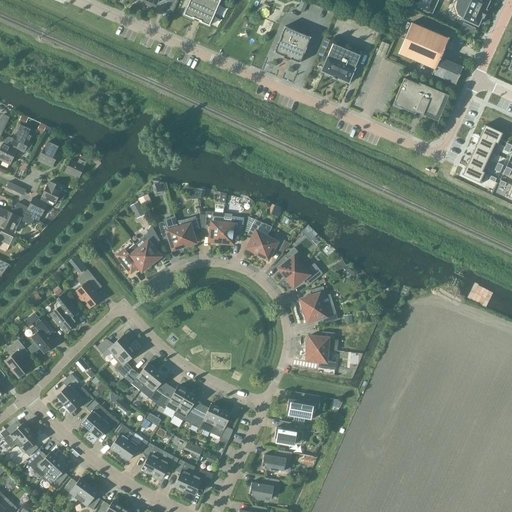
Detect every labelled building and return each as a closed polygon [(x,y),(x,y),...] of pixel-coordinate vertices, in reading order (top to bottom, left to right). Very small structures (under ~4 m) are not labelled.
[(200,21),(199,22),(209,26),(220,0),(219,0),(189,0),(183,15),(193,19),(193,18),(200,21)] [(436,0),(437,0),(415,0),(413,5),(428,11),(433,0),(436,0)] [(489,2),(484,0),(460,0),(459,3),(462,5),(461,9),(463,13),(466,16),(464,20),(464,19),(464,20),(465,21),(478,27),(479,27),(479,26),(483,18),(484,19),(485,17),(484,17),(486,13),(487,13),(487,12),(486,11),(489,3),(490,3),(490,2),(489,2)] [(301,1),(297,11),(304,13),(308,3),(301,1)] [(333,32),(361,41),(365,29),(336,21),(333,32)] [(447,39),(411,23),(397,54),(434,69),(433,71),(432,74),(455,84),(462,67),(440,58),(448,38),(447,38),(447,39)] [(287,59),(287,58),(300,63),(304,53),(306,48),(310,37),(285,27),(280,37),(278,42),(274,53),(286,58),(287,59)] [(381,41),(375,55),(383,58),(388,44),(381,41)] [(321,71),(320,72),(321,72),(332,76),(332,77),(333,77),(336,78),(336,79),(337,79),(347,83),(348,84),(349,83),(354,69),(354,70),(355,69),(354,68),(354,67),(355,67),(360,56),(333,44),(328,55),(328,56),(328,57),(327,57),(326,58),(327,58),(321,71)] [(444,96),(404,79),(392,105),(415,114),(416,112),(422,115),(423,112),(436,117),(444,96)] [(0,136),(9,118),(3,115),(0,120),(0,136)] [(25,124),(28,118),(22,115),(19,121),(25,124)] [(40,123),(36,132),(42,135),(43,132),(46,126),(40,123)] [(484,125),(480,135),(495,142),(497,143),(502,133),(484,125)] [(10,146),(17,149),(23,152),(24,152),(28,153),(32,144),(28,143),(31,137),(33,132),(26,128),(20,126),(14,139),(13,139),(10,138),(8,138),(6,139),(5,141),(4,143),(10,146)] [(480,135),(475,145),(491,152),(495,142),(480,135)] [(61,147),(48,141),(39,160),(40,160),(39,161),(51,167),(51,166),(52,166),(61,147)] [(475,145),(471,155),(486,162),(491,152),(475,145)] [(0,160),(9,165),(17,149),(10,146),(9,150),(2,147),(0,151),(0,160)] [(71,161),(66,172),(78,178),(88,159),(81,155),(77,164),(71,161)] [(471,155),(466,165),(482,172),(486,162),(471,155)] [(466,165),(461,175),(479,183),(484,173),(482,172),(466,165)] [(9,182),(6,188),(16,192),(19,187),(14,185),(9,182)] [(49,200),(55,203),(58,199),(63,201),(67,191),(62,189),(63,188),(49,182),(40,200),(47,204),(49,200)] [(165,187),(156,189),(158,200),(167,198),(165,187)] [(189,188),(189,197),(203,198),(204,189),(189,188)] [(14,209),(24,213),(32,217),(35,212),(41,215),(47,204),(40,200),(34,197),(29,207),(18,202),(14,209)] [(142,197),(138,199),(142,207),(146,205),(142,197)] [(0,225),(11,231),(14,233),(20,221),(24,213),(14,209),(12,208),(10,212),(4,209),(4,210),(0,208),(0,225)] [(222,244),(225,214),(207,212),(205,229),(211,230),(210,242),(209,242),(222,244)] [(225,214),(222,244),(234,245),(234,244),(233,244),(235,232),(243,233),(244,218),(232,217),(232,215),(225,214)] [(158,223),(163,240),(169,238),(173,250),(172,250),(172,251),(177,249),(177,250),(180,250),(182,250),(185,249),(176,221),(174,215),(163,218),(164,221),(158,223)] [(200,229),(196,217),(184,220),(176,221),(185,249),(187,248),(189,247),(191,246),(191,245),(196,244),(196,243),(195,243),(192,232),(200,229)] [(247,249),(258,255),(267,237),(267,238),(268,236),(272,228),(255,219),(247,235),(253,238),(247,248),(247,249)] [(304,226),(298,233),(304,238),(310,232),(304,226)] [(0,241),(9,246),(13,237),(1,232),(0,234),(0,241)] [(160,257),(152,247),(157,243),(149,233),(135,245),(139,249),(153,266),(154,265),(156,263),(157,260),(161,257),(160,256),(160,257)] [(267,237),(258,255),(268,260),(269,260),(268,260),(274,249),(279,252),(285,241),(276,236),(273,239),(268,236),(267,238),(267,237)] [(139,249),(135,245),(126,252),(123,251),(117,256),(129,272),(137,266),(142,271),(141,272),(146,269),(147,269),(149,269),(150,268),(151,267),(153,266),(139,249)] [(284,279),(285,280),(302,266),(298,262),(302,257),(295,249),(285,257),(289,262),(280,269),(279,269),(282,273),(282,275),(283,276),(283,278),(284,279)] [(0,275),(1,276),(10,265),(0,260),(0,275)] [(82,272),(87,269),(82,263),(77,266),(82,272)] [(302,266),(285,280),(286,281),(287,282),(288,283),(289,284),(291,285),(291,284),(294,288),(295,288),(295,287),(304,280),(309,286),(323,275),(315,264),(308,270),(303,265),(302,266)] [(101,299),(92,288),(98,283),(88,270),(77,280),(83,287),(76,292),(80,298),(79,298),(84,304),(85,303),(89,309),(101,299)] [(53,291),(57,296),(62,292),(58,287),(53,291)] [(302,311),(302,312),(332,303),(330,294),(326,295),(323,287),(311,291),(313,297),(301,300),(302,305),(301,306),(301,308),(301,309),(302,311)] [(79,313),(75,308),(64,294),(57,300),(59,302),(54,306),(55,311),(50,315),(65,333),(67,331),(70,332),(71,328),(77,323),(73,318),(79,313)] [(320,319),(321,325),(338,320),(332,303),(302,312),(303,314),(303,315),(304,316),(305,318),(306,319),(308,324),(308,323),(320,319)] [(56,334),(50,326),(42,316),(39,319),(34,314),(26,321),(30,326),(32,324),(39,332),(31,338),(35,342),(40,348),(44,354),(55,345),(50,338),(56,334)] [(344,316),(345,325),(353,325),(352,316),(344,316)] [(306,349),(329,351),(330,345),(334,345),(335,334),(322,333),(322,339),(310,337),(309,337),(309,342),(308,342),(307,343),(307,345),(306,346),(306,347),(306,349)] [(112,353),(116,358),(130,345),(122,337),(112,346),(106,340),(97,348),(105,357),(112,353)] [(18,340),(6,350),(11,357),(5,362),(9,367),(9,368),(13,374),(14,373),(19,378),(30,369),(21,357),(28,352),(18,340)] [(114,367),(118,371),(124,378),(132,370),(127,363),(137,354),(130,345),(116,358),(119,362),(114,367)] [(306,355),(307,356),(307,361),(307,362),(307,361),(319,362),(319,368),(335,370),(336,363),(332,363),(333,359),(329,358),(329,351),(306,349),(306,350),(306,352),(306,353),(306,355)] [(81,358),(76,363),(84,372),(89,367),(81,358)] [(139,375),(132,370),(124,378),(132,384),(140,391),(157,371),(148,364),(139,375)] [(140,391),(149,398),(156,405),(163,395),(156,389),(163,381),(165,378),(157,371),(140,391)] [(56,397),(63,405),(77,392),(75,389),(80,383),(76,379),(72,375),(63,383),(66,387),(56,397)] [(83,387),(77,392),(63,405),(71,413),(81,404),(86,408),(94,400),(87,393),(83,387)] [(167,407),(176,412),(187,393),(178,387),(171,399),(163,395),(156,405),(165,410),(167,407)] [(190,410),(197,398),(187,393),(176,412),(185,418),(184,421),(192,425),(197,415),(190,410)] [(297,417),(298,417),(313,420),(315,411),(318,412),(321,397),(302,394),(301,402),(289,400),(287,412),(289,412),(289,413),(290,414),(291,415),(293,415),(294,416),(295,416),(297,417)] [(82,424),(90,432),(103,418),(102,417),(107,412),(95,401),(86,410),(91,414),(82,424)] [(210,434),(221,410),(211,405),(209,409),(205,418),(197,415),(192,425),(210,434)] [(210,434),(219,438),(219,446),(225,448),(228,442),(233,431),(225,427),(231,414),(221,410),(210,434)] [(103,418),(90,432),(98,439),(108,429),(113,432),(120,423),(113,417),(107,412),(102,417),(103,418)] [(157,425),(160,420),(150,414),(147,420),(157,425)] [(143,425),(148,428),(151,423),(146,420),(143,425)] [(16,445),(30,432),(23,424),(19,428),(15,423),(2,434),(5,438),(4,439),(11,447),(15,444),(16,445)] [(281,443),(286,445),(290,446),(290,443),(301,445),(305,426),(290,423),(288,430),(277,428),(274,440),(277,440),(277,441),(281,443)] [(121,424),(114,433),(119,437),(110,449),(120,455),(130,440),(135,434),(121,424)] [(38,441),(30,432),(16,445),(24,453),(25,453),(29,457),(38,448),(34,444),(38,441)] [(143,440),(139,446),(130,440),(120,455),(129,461),(137,450),(142,453),(148,443),(143,440)] [(187,443),(184,450),(189,452),(193,445),(187,443)] [(142,470),(152,475),(164,452),(155,447),(150,444),(143,454),(148,457),(142,470)] [(272,472),(274,473),(277,473),(278,471),(284,472),(285,466),(290,467),(292,453),(277,451),(276,458),(264,455),(262,467),(264,468),(265,469),(267,470),(268,471),(269,471),(271,472),(272,472)] [(174,470),(179,460),(173,457),(164,452),(152,475),(161,480),(168,468),(174,470)] [(50,453),(47,457),(43,453),(29,465),(35,470),(37,467),(46,475),(58,461),(50,453)] [(67,468),(58,461),(46,475),(54,482),(55,481),(60,486),(68,476),(63,472),(67,468)] [(195,468),(181,461),(175,471),(180,474),(175,487),(185,491),(193,474),(192,474),(193,472),(195,468)] [(193,474),(185,491),(195,496),(200,486),(201,487),(201,488),(207,490),(214,475),(202,471),(198,474),(193,472),(192,474),(193,474)] [(260,500),(261,500),(265,501),(265,499),(272,500),(273,494),(278,495),(280,481),(265,478),(264,485),(252,483),(250,495),(252,495),(252,496),(253,497),(254,498),(256,499),(257,499),(258,500),(260,500)] [(69,494),(78,501),(89,486),(80,479),(77,483),(73,479),(65,489),(70,493),(69,494)] [(98,492),(89,486),(78,501),(87,508),(88,507),(93,510),(100,500),(95,497),(98,492)] [(0,511),(15,511),(17,510),(13,506),(5,498),(0,503),(0,511)] [(119,511),(122,508),(113,502),(110,506),(105,503),(99,511),(119,511)]
